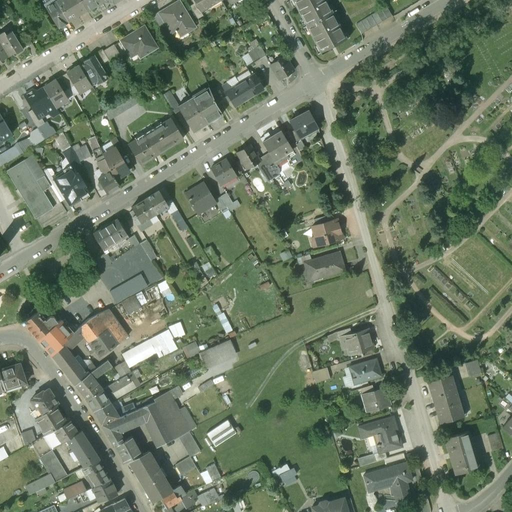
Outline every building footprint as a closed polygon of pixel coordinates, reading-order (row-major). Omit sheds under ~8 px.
[(80,0),(56,0),(56,1),(68,22),(87,10),(80,0)] [(80,0),(87,10),(103,0),(80,0)] [(179,0),(161,11),(159,12),(166,25),(165,25),(170,33),(178,29),(186,33),(196,27),(179,0)] [(193,0),(196,4),(201,12),(210,6),(209,4),(215,0),(193,0)] [(292,0),(306,25),(332,11),(325,0),(292,0)] [(68,22),(56,1),(45,7),(58,28),(68,22)] [(201,12),(196,4),(191,8),(197,19),(203,15),(201,12)] [(386,6),(355,24),(361,34),(392,15),(386,6)] [(166,25),(159,12),(161,11),(160,10),(152,15),(161,28),(165,25),(166,25)] [(320,52),(346,38),(332,11),(306,25),(320,52)] [(144,26),(120,40),(128,53),(135,49),(140,57),(157,47),(144,26)] [(6,34),(4,31),(0,33),(0,43),(8,56),(15,52),(16,53),(23,49),(12,31),(6,34)] [(32,44),(24,31),(19,35),(26,47),(32,44)] [(8,56),(0,43),(0,62),(2,62),(1,61),(8,56)] [(114,45),(103,51),(108,60),(110,63),(121,56),(114,45)] [(264,55),(258,45),(253,48),(253,49),(259,58),(264,55)] [(102,49),(92,56),(93,57),(99,65),(108,60),(103,51),(102,49)] [(259,58),(253,49),(248,53),(253,62),(259,58)] [(284,56),(270,64),(279,79),(293,71),(284,56)] [(99,65),(93,57),(85,62),(86,63),(80,67),(89,82),(90,84),(95,81),(98,82),(105,78),(106,74),(104,71),(101,70),(99,65)] [(79,65),(66,73),(76,90),(89,82),(80,67),(79,65)] [(76,90),(66,73),(61,76),(71,93),(76,90)] [(254,74),(239,83),(248,98),(263,89),(254,74)] [(71,93),(61,76),(56,79),(68,99),(73,96),(71,93)] [(68,99),(56,79),(43,87),(55,107),(56,106),(54,103),(65,97),(67,100),(68,99)] [(239,83),(230,88),(227,83),(222,86),(235,107),(248,98),(239,83)] [(60,115),(43,87),(34,93),(32,89),(24,94),(27,100),(35,103),(33,108),(39,118),(41,117),(42,119),(48,116),(53,119),(60,115)] [(208,89),(192,99),(191,98),(190,98),(206,124),(211,121),(212,121),(217,118),(222,114),(215,103),(211,92),(208,87),(207,88),(208,89)] [(222,99),(216,89),(211,92),(215,103),(222,99)] [(133,91),(104,109),(109,120),(139,102),(133,91)] [(169,91),(163,94),(174,113),(179,110),(177,106),(178,106),(169,91)] [(190,99),(178,106),(178,105),(178,106),(177,106),(179,110),(193,132),(206,124),(190,98),(190,99)] [(308,110),(289,120),(294,130),(299,137),(308,132),(309,134),(318,129),(317,127),(308,110)] [(0,141),(12,134),(0,114),(0,141)] [(161,124),(136,140),(135,139),(127,144),(140,164),(183,138),(170,117),(160,123),(161,124)] [(280,130),(270,136),(268,133),(260,138),(262,141),(262,142),(275,163),(276,164),(277,163),(277,164),(287,158),(286,157),(288,156),(284,151),(290,147),(290,148),(291,148),(287,141),(292,138),(289,133),(288,131),(283,134),(280,130)] [(299,137),(294,130),(289,133),(292,138),(295,143),(301,140),(299,137)] [(31,136),(0,153),(0,163),(1,165),(37,146),(31,136)] [(100,148),(94,136),(90,138),(92,143),(90,144),(93,150),(100,148)] [(124,152),(115,137),(110,140),(114,148),(115,148),(119,155),(124,152)] [(250,144),(236,152),(246,169),(259,161),(260,161),(258,159),(250,144)] [(79,148),(73,151),(79,162),(91,156),(86,145),(79,148)] [(73,151),(71,148),(71,147),(62,152),(70,165),(72,167),(76,173),(78,172),(83,169),(79,162),(73,151)] [(103,155),(100,148),(93,150),(92,150),(100,169),(94,172),(96,175),(95,176),(100,183),(97,185),(100,189),(103,188),(107,194),(119,186),(115,179),(110,171),(103,155)] [(114,148),(103,155),(110,171),(115,179),(129,171),(119,155),(115,148),(114,148)] [(275,163),(269,152),(263,155),(270,166),(272,164),(273,165),(275,163)] [(270,166),(263,155),(258,159),(260,161),(259,161),(264,170),(270,166)] [(226,158),(210,168),(220,184),(228,179),(227,177),(234,172),(226,158)] [(36,180),(24,160),(7,170),(41,226),(66,210),(44,175),(36,180)] [(264,170),(262,171),(267,181),(279,175),(273,165),(272,164),(270,166),(264,170)] [(76,173),(72,167),(70,165),(62,169),(64,172),(53,179),(69,204),(80,198),(81,200),(89,195),(87,193),(88,192),(84,186),(86,185),(78,172),(76,173)] [(203,182),(184,193),(197,214),(198,214),(197,212),(208,206),(209,207),(216,202),(215,200),(203,182)] [(159,190),(146,198),(155,214),(168,206),(159,190)] [(226,193),(221,197),(226,206),(232,203),(226,193)] [(221,197),(215,200),(216,202),(220,210),(226,206),(221,197)] [(146,198),(131,207),(134,212),(132,214),(133,216),(132,217),(141,231),(159,220),(155,214),(146,198)] [(177,209),(171,213),(177,222),(182,219),(177,209)] [(331,214),(314,219),(315,225),(333,220),(331,214)] [(117,219),(111,222),(111,221),(105,225),(114,241),(127,234),(117,219)] [(315,225),(312,226),(315,236),(311,237),(314,246),(342,238),(337,219),(333,220),(315,225)] [(105,225),(99,229),(99,230),(93,233),(102,249),(114,241),(105,225)] [(134,235),(128,239),(134,247),(139,244),(134,235)] [(146,240),(140,243),(147,255),(153,251),(146,240)] [(106,252),(100,256),(106,266),(112,262),(106,252)] [(339,252),(304,262),(309,280),(344,270),(339,252)] [(67,255),(48,264),(53,273),(72,264),(67,255)] [(100,256),(94,259),(100,270),(106,266),(100,256)] [(130,314),(151,303),(144,290),(123,301),(130,314)] [(127,337),(108,309),(97,314),(118,343),(127,337)] [(46,320),(38,312),(25,321),(24,325),(36,338),(43,332),(44,333),(58,322),(53,317),(50,316),(46,320)] [(118,343),(97,314),(95,315),(88,319),(79,328),(84,335),(99,357),(118,343)] [(58,322),(44,333),(43,332),(36,338),(52,355),(62,345),(61,344),(79,328),(73,320),(65,327),(59,320),(58,322)] [(349,326),(336,331),(338,337),(344,336),(344,335),(351,333),(349,326)] [(79,328),(61,344),(62,345),(63,345),(68,351),(84,335),(79,328)] [(173,329),(124,350),(130,366),(160,353),(161,356),(180,348),(173,329)] [(351,333),(344,335),(344,336),(349,353),(372,347),(367,329),(351,333)] [(228,339),(198,352),(205,370),(236,355),(228,339)] [(78,365),(68,351),(63,345),(62,345),(52,355),(75,385),(90,373),(96,369),(93,365),(90,364),(86,368),(82,362),(78,365)] [(374,359),(349,366),(354,384),(381,376),(378,366),(376,367),(374,359)] [(477,359),(465,363),(468,377),(481,373),(477,359)] [(96,369),(90,373),(94,379),(110,367),(108,365),(106,366),(106,365),(108,363),(107,361),(104,363),(103,362),(96,369)] [(20,363),(0,369),(0,374),(5,390),(26,383),(20,363)] [(326,367),(312,371),(315,382),(330,378),(326,367)] [(90,373),(75,385),(86,399),(102,389),(94,379),(90,373)] [(102,389),(86,399),(93,411),(109,402),(114,399),(111,393),(130,382),(128,379),(126,375),(117,380),(102,389)] [(450,375),(428,381),(440,423),(466,415),(459,391),(455,392),(450,375)] [(210,379),(197,388),(200,392),(213,383),(210,379)] [(178,385),(168,391),(171,397),(181,391),(178,385)] [(372,385),(360,388),(362,394),(374,390),(372,385)] [(362,394),(367,411),(390,404),(385,387),(362,394)] [(48,388),(44,392),(43,390),(33,396),(34,397),(30,400),(36,410),(39,408),(42,414),(55,406),(58,403),(48,388)] [(153,398),(155,401),(173,438),(174,438),(178,436),(182,434),(188,430),(189,430),(171,397),(168,391),(153,398)] [(142,399),(133,403),(135,409),(138,408),(155,401),(153,398),(153,397),(143,401),(142,399)] [(155,401),(138,408),(143,420),(157,446),(173,438),(155,401)] [(109,402),(93,411),(101,424),(136,410),(135,409),(133,403),(114,410),(109,402)] [(42,414),(34,419),(44,435),(66,423),(55,406),(42,414)] [(136,410),(101,424),(114,446),(122,441),(117,430),(143,420),(138,408),(135,409),(136,410)] [(390,417),(357,427),(360,438),(373,435),(376,446),(378,445),(380,451),(381,452),(384,451),(401,446),(397,433),(395,433),(390,417)] [(511,417),(509,421),(508,420),(503,426),(502,426),(502,427),(511,435),(511,417)] [(227,419),(205,433),(214,447),(236,432),(227,419)] [(66,423),(44,435),(53,448),(67,439),(77,432),(70,420),(66,423)] [(32,430),(21,433),(25,446),(33,441),(35,440),(32,430)] [(77,432),(67,439),(85,466),(98,459),(99,459),(80,430),(77,432)] [(200,450),(188,430),(182,434),(178,436),(189,456),(190,457),(200,450)] [(468,431),(445,438),(455,473),(478,467),(468,431)] [(498,433),(487,436),(492,452),(503,449),(498,433)] [(35,440),(33,441),(43,457),(52,451),(43,436),(35,440)] [(122,441),(114,446),(123,463),(128,461),(142,454),(132,436),(122,441)] [(171,491),(148,451),(142,454),(128,461),(152,502),(160,497),(171,491)] [(380,451),(372,454),(374,461),(386,458),(384,451),(381,452),(380,451)] [(189,456),(175,465),(181,475),(195,466),(190,457),(189,456)] [(85,466),(82,468),(85,474),(88,472),(96,486),(109,479),(98,459),(85,466)] [(57,468),(52,471),(52,472),(48,475),(52,483),(63,478),(79,469),(76,464),(74,461),(58,469),(57,468)] [(406,461),(386,468),(387,470),(364,477),(367,489),(390,481),(399,511),(413,506),(405,481),(411,479),(406,461)] [(297,467),(291,469),(289,464),(275,469),(280,481),(299,473),(297,467)] [(48,475),(25,486),(30,494),(52,483),(48,475)] [(96,486),(88,489),(85,490),(78,494),(83,502),(96,497),(98,502),(117,494),(109,479),(96,486)] [(82,484),(64,492),(67,498),(78,494),(85,490),(82,484)] [(179,486),(172,490),(176,498),(183,494),(179,486)] [(171,491),(160,497),(166,507),(163,508),(164,511),(169,511),(172,511),(169,505),(180,499),(182,502),(191,497),(187,492),(183,494),(176,498),(172,490),(171,491)] [(191,497),(182,502),(185,507),(194,502),(191,497)] [(328,502),(325,500),(319,502),(318,505),(311,507),(312,511),(347,511),(343,497),(328,502)] [(124,499),(112,504),(113,507),(115,511),(120,511),(130,508),(124,499)]
